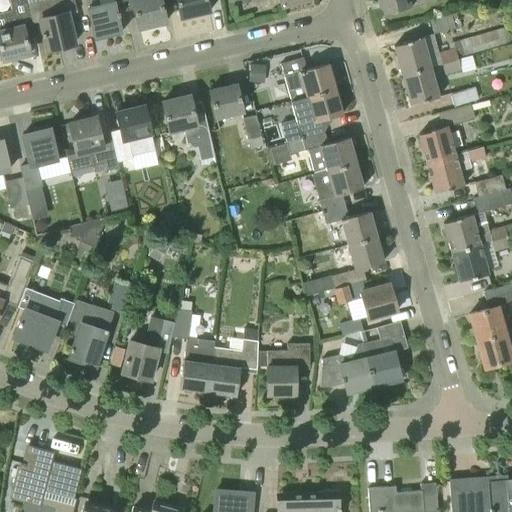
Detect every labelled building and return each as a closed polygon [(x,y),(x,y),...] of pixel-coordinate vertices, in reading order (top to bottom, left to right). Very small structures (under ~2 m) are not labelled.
[(28,3),(27,0),(8,0),(11,10),(0,12),(0,47),(3,59),(29,53),(26,39),(36,37),(33,23),(34,23),(30,3),(28,3)] [(63,0),(41,0),(30,3),(34,23),(41,21),(46,46),(62,42),(63,46),(74,43),(63,0)] [(112,0),(99,3),(98,0),(85,0),(94,38),(121,32),(113,0),(112,0)] [(121,0),(124,10),(134,8),(138,28),(166,22),(160,0),(121,0)] [(176,0),(181,18),(182,18),(182,17),(208,11),(209,12),(210,12),(206,0),(176,0)] [(381,0),(385,12),(384,12),(384,14),(411,6),(411,5),(430,0),(381,0)] [(479,21),(481,14),(471,9),(468,16),(479,21)] [(435,34),(456,28),(452,14),(431,20),(435,34)] [(403,75),(432,68),(423,36),(406,41),(406,43),(395,46),(403,75)] [(443,64),(459,60),(458,57),(456,48),(449,50),(440,52),(443,64)] [(306,69),(303,57),(283,63),(283,62),(280,63),(281,65),(290,99),(334,87),(328,63),(306,69)] [(446,75),(462,70),(459,60),(443,64),(446,75)] [(259,81),(267,68),(259,63),(251,76),(259,81)] [(422,101),(440,96),(432,68),(403,75),(411,103),(422,100),(422,101)] [(216,119),(243,113),(236,84),(209,90),(216,119)] [(290,99),(297,122),(300,138),(325,132),(321,119),(342,114),(334,87),(290,99)] [(455,106),(478,99),(475,87),(451,94),(455,106)] [(198,133),(197,127),(189,95),(162,101),(170,133),(183,130),(186,143),(196,141),(200,160),(215,157),(209,131),(198,133)] [(448,125),(448,126),(460,122),(476,118),(472,103),(437,112),(441,126),(448,125)] [(117,161),(118,161),(132,158),(132,157),(155,151),(151,133),(144,105),(116,111),(120,129),(110,132),(113,143),(112,143),(117,161)] [(247,139),(261,136),(256,115),(243,118),(247,139)] [(103,145),(96,117),(69,124),(76,153),(66,155),(70,171),(93,165),(94,172),(106,170),(106,171),(119,167),(118,161),(117,161),(112,143),(103,145)] [(455,152),(448,126),(448,125),(441,126),(430,129),(431,131),(418,134),(426,160),(455,152)] [(22,177),(25,190),(42,186),(36,162),(56,157),(50,128),(22,134),(29,163),(19,165),(22,177)] [(325,132),(300,138),(305,150),(307,149),(314,173),(312,174),(355,162),(348,137),(328,143),(325,132)] [(300,138),(287,142),(290,154),(305,150),(300,138)] [(0,189),(5,188),(4,181),(2,173),(10,171),(2,139),(0,139),(0,189)] [(483,145),(455,152),(426,160),(435,192),(447,188),(447,190),(464,185),(460,170),(471,167),(470,162),(486,157),(483,145)] [(322,211),(345,205),(342,193),(362,188),(355,162),(312,174),(319,199),(322,211)] [(474,182),(478,196),(500,190),(505,189),(501,174),(474,182)] [(29,204),(25,190),(22,177),(4,181),(5,188),(9,208),(13,207),(24,205),(29,204)] [(25,190),(29,204),(45,200),(42,186),(25,190)] [(500,193),(500,190),(478,196),(472,197),(476,211),(477,213),(504,205),(504,204),(511,202),(511,200),(509,190),(500,193)] [(113,215),(129,210),(126,199),(110,203),(113,215)] [(24,205),(13,207),(16,219),(27,216),(24,205)] [(348,216),(345,205),(322,211),(314,213),(317,226),(340,220),(346,243),(375,234),(369,211),(348,216)] [(480,224),(477,213),(476,211),(455,217),(455,218),(443,222),(451,250),(507,235),(511,233),(511,222),(504,225),(489,229),(487,222),(480,224)] [(80,241),(95,246),(106,217),(82,223),(80,241)] [(3,223),(0,231),(0,232),(9,236),(13,227),(3,223)] [(333,288),(366,280),(362,267),(383,262),(375,234),(346,243),(354,269),(331,275),(334,287),(333,288)] [(472,278),(489,274),(487,267),(499,264),(495,250),(510,246),(507,235),(451,250),(459,280),(472,277),(472,278)] [(160,263),(170,244),(158,237),(148,256),(160,263)] [(15,307),(21,292),(28,277),(26,275),(32,260),(20,255),(11,276),(7,284),(0,281),(0,305),(2,301),(15,307)] [(112,304),(110,309),(124,313),(134,284),(115,278),(107,302),(112,304)] [(368,288),(366,280),(333,288),(337,304),(352,300),(350,292),(358,289),(366,318),(397,310),(389,283),(368,288)] [(476,339),(505,331),(498,306),(511,299),(511,282),(491,288),(496,305),(469,314),(476,339)] [(67,320),(74,302),(60,297),(57,306),(21,292),(15,307),(24,311),(20,321),(19,320),(17,324),(19,325),(14,336),(46,348),(55,323),(65,327),(67,320)] [(95,365),(112,311),(75,299),(74,302),(67,320),(79,324),(77,332),(69,356),(95,365)] [(171,336),(185,338),(188,339),(192,311),(176,308),(174,322),(171,336)] [(168,351),(171,336),(174,322),(150,316),(144,342),(130,338),(122,372),(150,379),(157,349),(168,351)] [(342,335),(364,329),(361,318),(339,324),(342,335)] [(375,385),(401,379),(393,351),(407,347),(400,320),(375,327),(379,339),(364,343),(375,385)] [(256,350),(257,330),(243,327),(241,349),(213,346),(208,391),(236,395),(240,367),(256,369),(256,366),(256,350)] [(483,367),(511,359),(511,355),(505,331),(476,339),(483,367)] [(213,346),(213,342),(188,339),(185,338),(185,343),(179,387),(208,391),(213,346)] [(266,395),(295,395),(295,366),(310,366),(309,342),(286,343),(286,350),(266,350),(256,350),(256,366),(266,366),(266,395)] [(375,385),(364,343),(358,344),(352,357),(337,356),(323,360),(321,388),(331,389),(345,385),(346,392),(375,385)] [(26,443),(20,466),(17,465),(7,500),(52,511),(68,511),(72,500),(76,479),(40,470),(46,449),(26,443)] [(511,511),(511,478),(507,479),(507,474),(505,474),(506,481),(472,484),(471,481),(450,483),(450,478),(445,479),(445,480),(449,480),(451,511),(511,511)] [(437,511),(435,482),(420,483),(420,490),(388,492),(387,486),(367,487),(369,511),(437,511)] [(339,506),(338,488),(319,489),(320,498),(305,499),(305,497),(278,498),(277,511),(338,511),(339,511),(341,511),(341,506),(339,506)] [(250,511),(252,492),(215,490),(214,510),(202,509),(201,511),(250,511)] [(112,511),(113,507),(87,501),(84,511),(112,511)] [(183,511),(184,509),(155,501),(151,511),(133,507),(131,511),(183,511)]
